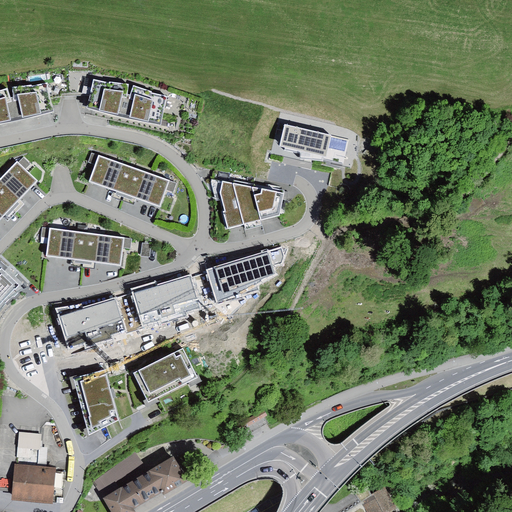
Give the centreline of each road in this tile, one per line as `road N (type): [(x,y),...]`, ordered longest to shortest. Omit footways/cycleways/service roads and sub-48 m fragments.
road 1 (residential): [(64,511),(77,460),(59,415),(8,366),(7,325),(29,303),(167,270),(194,249)]
road 2 (residential): [(197,244),(203,204),(177,160),(125,135),(71,129)]
road 3 (primary): [(444,389),(363,402),(283,437)]
road 4 (residential): [(295,180),(313,202),(302,227),(238,247),(197,244)]
road 5 (primary): [(444,389),(329,473)]
road 6 (residential): [(194,249),(63,198)]
